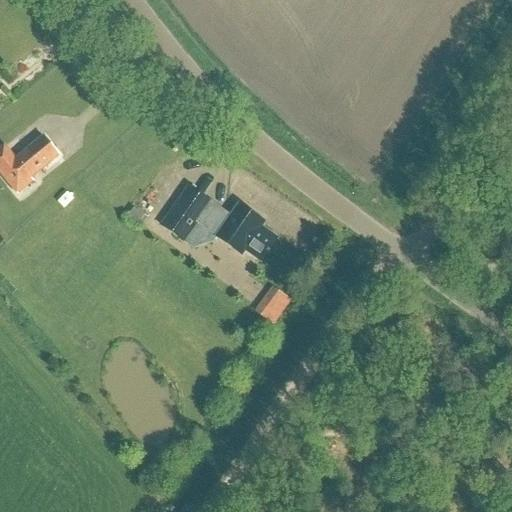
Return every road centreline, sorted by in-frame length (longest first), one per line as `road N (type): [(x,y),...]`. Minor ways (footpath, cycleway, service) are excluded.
road 1 (tertiary): [(511,334),(261,147),(131,0)]
road 2 (track): [(215,511),(355,301)]
road 3 (track): [(432,228),(511,107)]
